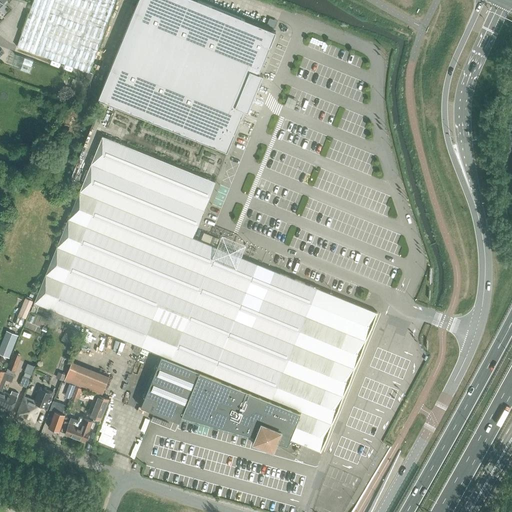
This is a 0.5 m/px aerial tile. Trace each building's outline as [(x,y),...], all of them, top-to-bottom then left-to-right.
[(115,0),(33,0),(31,8),(17,46),(90,73),(115,0)] [(227,152),(244,110),(248,112),(263,75),(259,73),(276,32),(198,0),(138,0),(106,79),(98,99),(227,152)] [(80,191),(195,237),(218,180),(103,133),(80,191)] [(80,191),(34,303),(162,355),(141,407),(179,422),(180,420),(182,416),(184,416),(255,436),(253,440),(253,441),(252,442),(254,443),(262,446),(264,447),(272,450),(274,451),(274,449),(276,444),(297,456),(302,444),(320,452),(343,395),(365,340),(377,312),(241,257),(217,247),(193,237),(80,191)] [(18,315),(25,318),(26,318),(33,301),(26,298),(18,315)] [(75,341),(79,332),(67,327),(66,331),(63,336),(75,341)] [(0,353),(9,357),(18,335),(7,331),(0,347),(0,353)] [(10,369),(15,371),(19,361),(12,358),(8,368),(10,369)] [(0,406),(11,411),(19,393),(12,391),(11,394),(2,391),(6,380),(12,382),(15,375),(14,375),(15,371),(10,369),(8,368),(6,372),(5,372),(5,371),(0,384),(0,406)] [(26,372),(25,372),(23,376),(19,385),(27,388),(32,375),(26,372)] [(54,393),(39,387),(38,390),(39,390),(34,402),(25,398),(18,414),(20,414),(19,416),(25,419),(25,416),(34,420),(40,407),(47,410),(54,393)] [(81,392),(78,389),(75,393),(77,396),(79,397),(83,393),(81,392)] [(93,418),(100,421),(109,399),(99,395),(91,415),(90,417),(93,418)] [(65,405),(53,401),(50,410),(54,411),(49,427),(50,427),(51,429),(54,430),(55,429),(60,431),(65,415),(62,414),(65,405)] [(76,426),(69,423),(65,421),(61,431),(66,432),(65,434),(73,437),(77,439),(85,442),(93,421),(80,417),(76,426)] [(354,511),(392,447),(390,447),(351,511),(354,511)] [(368,511),(371,511),(372,511),(401,451),(399,450),(368,511)]
